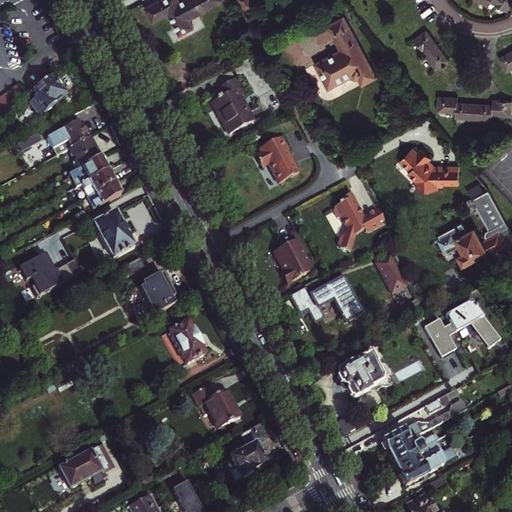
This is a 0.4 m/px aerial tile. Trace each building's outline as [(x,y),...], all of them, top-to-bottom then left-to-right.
[(190,19),(226,0),(157,0),(146,6),(150,13),(154,21),(169,13),(180,34),(194,27),(190,19)] [(243,0),(248,8),(255,4),(253,0),(243,0)] [(511,0),(481,0),(493,7),(496,2),(511,11),(511,10),(511,0)] [(322,73),(330,86),(344,78),(353,73),(354,75),(361,75),(365,81),(378,74),(345,15),(329,24),(342,47),(316,61),(322,73)] [(435,37),(430,31),(419,39),(440,69),(451,61),(446,54),(435,37)] [(503,59),(510,72),(511,70),(511,53),(511,54),(503,59)] [(55,83),(52,78),(32,93),(36,99),(32,101),(39,110),(34,114),(38,119),(53,108),(53,104),(65,95),(61,90),(61,87),(60,85),(58,82),(55,83)] [(228,134),(252,122),(247,112),(245,112),(242,107),(240,108),(238,103),(241,102),(239,97),(242,95),(233,79),(221,85),(225,94),(219,97),(218,95),(214,97),(215,99),(212,101),(218,113),(220,113),(223,119),(225,123),(223,124),(228,134)] [(172,97),(185,90),(182,85),(169,92),(172,97)] [(12,89),(0,98),(0,117),(22,101),(12,89)] [(450,95),(440,94),(439,110),(458,111),(458,116),(494,120),(494,115),(511,116),(511,100),(504,100),(496,99),(495,105),(488,104),(471,103),(459,101),(460,96),(450,95)] [(78,124),(45,142),(54,160),(68,152),(87,141),(82,132),(78,124)] [(39,143),(35,136),(15,147),(19,154),(39,143)] [(288,148),(282,137),(259,149),(262,153),(255,157),(261,168),(267,164),(270,169),(278,184),(298,173),(290,159),(286,149),(288,148)] [(94,152),(87,141),(68,152),(74,164),(70,166),(74,174),(98,161),(94,152)] [(410,174),(420,184),(419,189),(422,189),(424,192),(431,192),(433,190),(440,190),(440,186),(447,187),(447,185),(462,185),(462,168),(441,168),(441,170),(438,170),(433,166),(431,163),(436,158),(427,150),(422,155),(415,149),(408,156),(402,161),(412,172),(410,174)] [(103,169),(98,161),(74,174),(67,178),(74,191),(79,188),(105,174),(103,169)] [(109,181),(105,174),(79,188),(86,201),(112,186),(109,181)] [(473,198),(485,192),(480,184),(468,190),(473,198)] [(116,192),(112,186),(86,201),(92,213),(119,198),(116,192)] [(486,236),(482,239),(474,225),(462,232),(457,223),(437,234),(447,251),(458,244),(462,252),(458,255),(463,265),(471,261),(478,257),(479,258),(505,244),(497,230),(507,225),(489,190),(485,192),(473,198),(490,230),(486,232),(486,236)] [(353,243),(355,239),(363,234),(367,237),(385,227),(377,212),(362,220),(359,214),(349,196),(344,198),(340,201),(342,204),(333,208),(332,213),(336,221),(342,223),(346,231),(343,240),(353,243)] [(124,234),(114,216),(92,228),(111,262),(132,250),(124,234)] [(286,245),(273,252),(279,265),(283,272),(279,274),(285,286),(311,272),(294,240),(286,244),(286,245)] [(47,254),(19,269),(26,282),(30,280),(34,287),(31,288),(37,298),(73,278),(66,265),(54,272),(50,265),(52,264),(47,254)] [(404,288),(387,257),(374,264),(390,295),(396,292),(404,288)] [(118,285),(138,274),(143,271),(138,262),(113,276),(117,283),(118,285)] [(150,282),(143,271),(138,274),(145,285),(150,282)] [(111,286),(117,283),(113,276),(107,279),(111,286)] [(144,291),(137,295),(146,312),(150,310),(154,318),(174,307),(171,302),(175,300),(168,287),(161,276),(150,282),(145,285),(141,287),(144,291)] [(303,289),(289,296),(296,309),(299,314),(307,310),(313,323),(322,319),(316,309),(331,301),(343,324),(360,315),(341,279),(307,297),(303,289)] [(473,283),(459,291),(463,298),(478,290),(473,283)] [(87,299),(83,293),(76,297),(80,303),(87,299)] [(439,321),(424,329),(441,359),(447,355),(456,350),(447,336),(469,323),(488,350),(500,341),(471,303),(445,317),(450,326),(444,330),(439,321)] [(190,331),(186,324),(167,334),(185,367),(204,357),(200,350),(202,349),(196,338),(192,331),(190,331)] [(360,359),(358,356),(348,361),(344,363),(346,367),(338,371),(339,374),(337,376),(337,377),(336,380),(339,383),(341,384),(343,389),(348,397),(351,398),(352,400),(369,390),(370,386),(382,380),(383,377),(375,363),(376,363),(371,353),(360,359)] [(207,388),(192,396),(198,407),(202,404),(217,430),(239,418),(232,406),(225,392),(213,398),(207,388)] [(436,401),(425,408),(429,415),(450,404),(453,409),(427,424),(430,429),(471,407),(461,388),(436,401)] [(388,452),(423,433),(425,432),(420,424),(416,424),(381,442),(383,446),(386,453),(388,452)] [(267,432),(263,425),(240,438),(245,447),(256,441),(257,444),(266,438),(264,434),(267,432)] [(393,460),(395,464),(439,440),(437,436),(433,437),(430,435),(426,438),(423,433),(388,452),(391,457),(393,460)] [(439,440),(395,464),(397,469),(399,472),(402,476),(431,460),(428,454),(433,452),(435,446),(451,437),(449,434),(439,440)] [(99,447),(56,470),(67,492),(80,485),(100,475),(98,472),(109,466),(99,447)] [(234,459),(230,461),(237,474),(242,483),(253,477),(251,474),(265,466),(259,456),(255,448),(242,455),(241,452),(232,456),(234,459)] [(431,460),(402,476),(400,477),(401,479),(403,482),(406,488),(444,466),(447,462),(450,460),(445,452),(431,460)] [(426,487),(442,478),(439,473),(423,482),(426,487)] [(237,485),(242,483),(237,474),(233,476),(237,485)] [(445,485),(442,478),(426,487),(429,494),(445,485)] [(200,511),(186,484),(171,492),(176,502),(168,506),(171,511),(200,511)] [(430,502),(426,495),(421,497),(425,505),(430,502)] [(425,505),(421,497),(406,505),(409,511),(434,511),(436,511),(430,502),(425,505)] [(156,511),(149,498),(129,509),(130,511),(156,511)]
